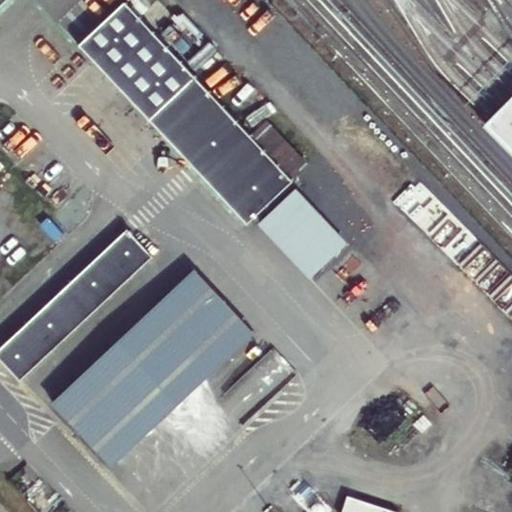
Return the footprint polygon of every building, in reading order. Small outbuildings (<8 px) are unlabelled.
[(0,0),(0,14),(14,0),(0,0)] [(128,11),(83,52),(252,231),(297,188),(128,11)] [(511,108),(501,120),(494,128),(511,145),(511,108)] [(132,236),(0,358),(25,384),(157,260),(132,236)] [(112,466),(257,332),(196,266),(51,400),(112,466)] [(400,511),(349,494),(342,511),(400,511)]
